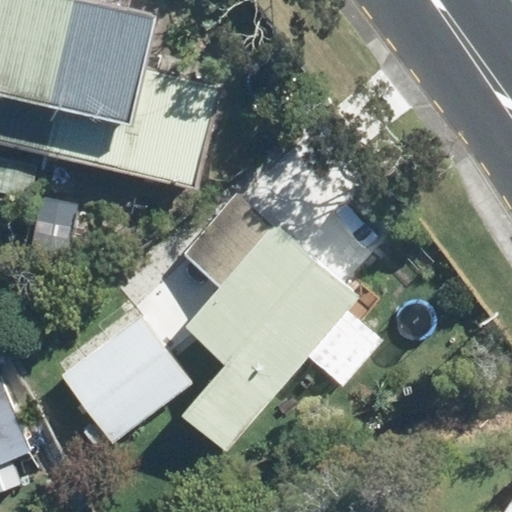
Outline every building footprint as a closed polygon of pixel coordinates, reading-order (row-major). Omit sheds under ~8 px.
[(151,0),(0,0),(0,136),(25,142),(21,159),(0,153),(0,188),(29,194),(35,165),(41,166),(45,147),(195,181),(218,76),(139,59),(151,0)] [(215,280),(182,318),(220,352),(175,403),(221,443),(356,287),(237,183),(179,249),(215,280)] [(48,209),(42,239),(71,244),(76,214),(48,209)] [(93,416),(80,425),(95,446),(188,378),(139,312),(59,368),(93,416)] [(0,458),(27,447),(0,381),(0,458)]
